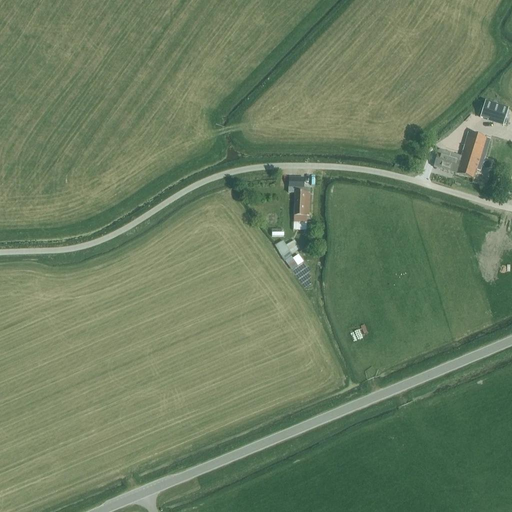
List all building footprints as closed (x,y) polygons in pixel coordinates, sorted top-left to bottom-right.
[(480,118),(503,126),(508,110),(485,103),(480,118)] [(433,167),(474,180),(476,170),(480,172),(486,151),(480,149),(486,136),(469,123),(461,132),(472,140),(469,146),(467,145),(464,154),(462,153),(461,157),(440,150),(438,152),(433,167)] [(295,193),(294,216),(294,222),(306,223),(306,217),(309,217),(310,189),(304,188),(304,179),(288,178),(288,193),(295,193)] [(273,228),(273,237),(285,236),(285,228),(273,228)] [(298,255),(293,259),(289,252),(295,249),(291,242),(286,245),(284,242),(276,246),(282,256),(292,270),(303,262),(298,255)]
